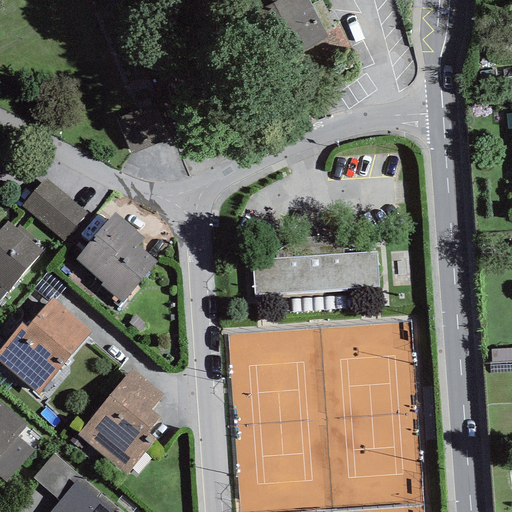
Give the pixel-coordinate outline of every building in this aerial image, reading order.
[(244,0),(272,54),(327,27),(313,0),(244,0)] [(120,122),(134,158),(181,140),(168,104),(120,122)] [(46,187),(25,216),(61,243),(83,213),(46,187)] [(167,266),(116,231),(83,279),(134,314),(167,266)] [(272,258),(250,260),(254,296),(378,289),(377,251),(357,253),(352,247),(343,243),(331,239),(320,237),(308,238),(296,240),(284,245),(279,250),(272,258)] [(0,311),(31,271),(0,247),(0,311)] [(92,346),(51,312),(4,368),(45,403),(92,346)] [(181,416),(139,382),(85,447),(126,481),(181,416)] [(42,444),(0,413),(0,474),(12,484),(42,444)] [(54,500),(74,479),(59,464),(38,485),(54,500)] [(106,511),(81,492),(65,511),(106,511)]
